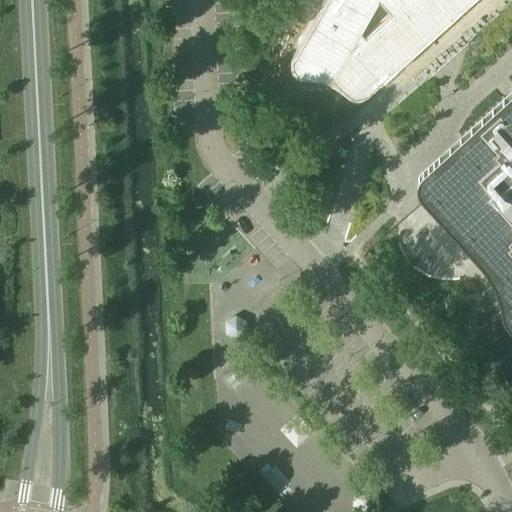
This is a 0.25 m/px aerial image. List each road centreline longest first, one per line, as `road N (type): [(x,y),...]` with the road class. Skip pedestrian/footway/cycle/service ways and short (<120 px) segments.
road 1 (unclassified): [(507,511),(448,419),(212,152),(200,0)]
road 2 (tertiary): [(45,293),(30,0)]
road 3 (tertiary): [(45,293),(20,511)]
road 4 (tertiary): [(55,511),(61,439),(45,293)]
